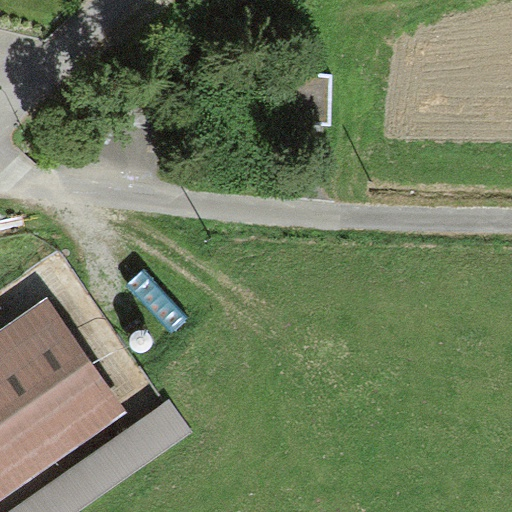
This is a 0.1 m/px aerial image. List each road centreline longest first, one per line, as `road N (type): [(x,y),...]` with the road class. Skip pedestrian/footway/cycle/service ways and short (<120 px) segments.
road 1 (track): [(0,181),(332,218),(511,222)]
road 2 (track): [(0,114),(115,0)]
